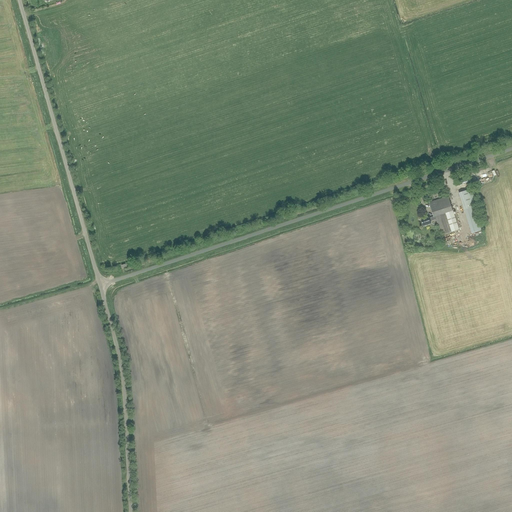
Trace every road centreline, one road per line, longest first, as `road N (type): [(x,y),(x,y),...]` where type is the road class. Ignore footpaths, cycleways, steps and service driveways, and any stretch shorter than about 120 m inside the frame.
road 1 (unclassified): [(99,284),(511,148)]
road 2 (unclassified): [(99,284),(19,0)]
road 3 (unclassified): [(130,511),(123,390),(99,284)]
